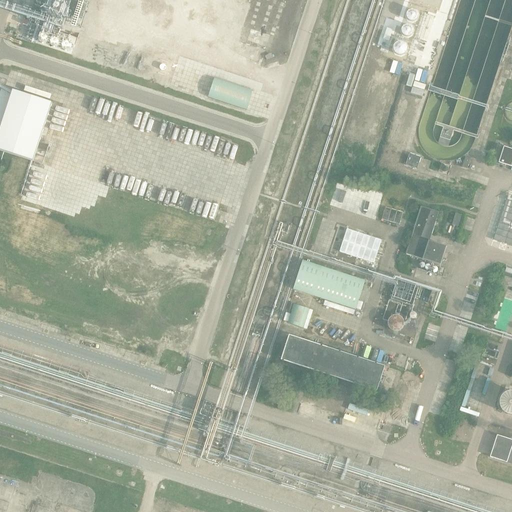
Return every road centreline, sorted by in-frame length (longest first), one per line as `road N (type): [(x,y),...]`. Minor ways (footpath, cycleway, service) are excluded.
road 1 (unknown): [(256,190),(66,136)]
road 2 (unknown): [(134,42),(190,16),(214,31),(219,71)]
